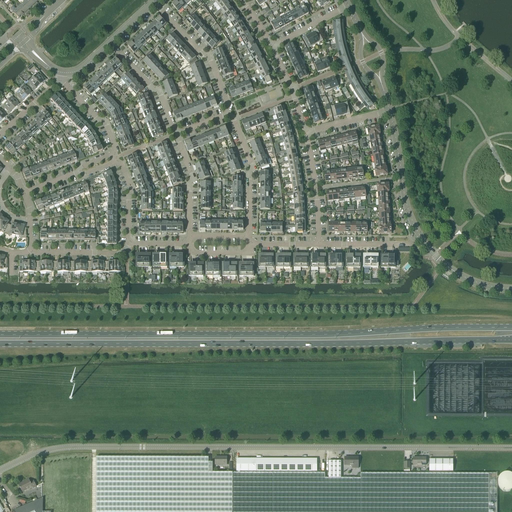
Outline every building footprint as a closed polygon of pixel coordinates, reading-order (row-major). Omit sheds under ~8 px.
[(187,5),(182,0),(177,0),(176,1),(183,8),(187,5)] [(222,10),(230,4),(228,1),(227,2),(226,0),(225,0),(218,6),(221,9),(222,10)] [(30,8),(24,1),(20,5),(27,13),(29,12),(28,10),(30,8)] [(183,8),(176,1),(172,5),(179,12),(183,8)] [(225,14),(233,8),(231,6),(230,6),(229,5),(230,4),(222,10),(221,9),(218,11),(220,13),(222,11),(225,14)] [(309,13),(304,4),(299,7),(304,16),(309,13)] [(27,13),(20,5),(16,9),(22,15),(25,13),(26,14),(27,13)] [(304,16),(299,7),(294,9),(299,19),(304,16)] [(228,19),(236,13),(234,10),(233,9),(233,8),(225,14),(227,18),(228,19)] [(22,15),(16,9),(12,12),(18,19),(22,15)] [(299,19),(294,9),(289,12),(294,21),(299,19)] [(294,21),(289,12),(285,14),(290,24),(294,21)] [(231,23),(239,18),(237,15),(236,14),(236,13),(228,19),(227,18),(224,20),(226,22),(229,20),(231,23)] [(290,24),(285,14),(280,17),(285,26),(290,24)] [(197,19),(193,15),(187,21),(190,25),(197,19)] [(166,24),(160,17),(156,21),(162,27),(166,24)] [(285,26),(280,17),(275,20),(280,29),(285,26)] [(242,22),(240,19),(240,20),(239,18),(240,18),(239,18),(231,23),(233,27),(234,28),(242,22)] [(194,29),(201,23),(197,19),(190,25),(194,29)] [(280,29),(275,20),(270,22),(275,31),(280,29)] [(162,27),(156,21),(152,24),(158,31),(162,27)] [(342,23),(341,22),(340,22),(340,21),(339,22),(336,21),(333,22),(333,26),(333,30),(343,29),(343,26),(343,25),(343,24),(342,23)] [(237,32),(245,27),(244,24),(243,24),(242,23),(243,22),(242,22),(234,28),(233,27),(230,29),(232,31),(235,29),(237,32)] [(198,33),(205,27),(201,23),(194,29),(198,33)] [(158,31),(152,24),(148,28),(154,35),(158,31)] [(202,37),(208,31),(205,27),(198,33),(202,37)] [(240,37),(248,31),(247,29),(246,29),(245,27),(246,27),(245,27),(237,32),(239,36),(240,37)] [(154,35),(148,28),(144,32),(150,39),(154,35)] [(344,36),(344,31),(343,29),(333,30),(334,37),(344,36)] [(323,41),(317,30),(314,32),(310,35),(315,44),(322,41),(323,41)] [(205,41),(212,35),(208,31),(202,37),(205,41)] [(242,41),(251,36),(249,33),(249,34),(248,32),(249,32),(248,31),(240,37),(239,36),(236,38),(237,40),(240,38),(242,41)] [(150,39),(144,32),(140,35),(146,42),(150,39)] [(170,44),(177,37),(173,33),(166,40),(170,44)] [(146,42),(140,35),(136,39),(142,46),(146,42)] [(209,45),(216,39),(212,35),(205,41),(209,45)] [(315,44),(310,35),(306,37),(306,36),(302,38),(308,49),(309,49),(308,48),(315,44)] [(245,46),(254,41),(252,38),(251,37),(251,36),(242,41),(245,45),(245,46)] [(345,42),(344,36),(334,37),(336,44),(345,42)] [(174,48),(181,41),(177,37),(170,44),(174,48)] [(142,46),(136,39),(132,43),(138,49),(142,46)] [(213,49),(219,43),(216,39),(209,45),(213,49)] [(178,52),(184,45),(181,41),(174,48),(178,52)] [(248,51),(257,46),(255,43),(254,42),(254,41),(245,46),(245,45),(242,47),(243,49),(246,47),(248,51)] [(347,49),(346,45),(345,42),(336,44),(338,52),(347,49)] [(138,49),(132,43),(128,47),(134,53),(138,49)] [(296,49),(294,43),(285,47),(287,53),(296,49)] [(181,56),(188,49),(184,45),(178,52),(181,56)] [(251,55),(259,51),(258,48),(257,48),(256,46),(257,46),(248,51),(250,54),(251,55)] [(225,53),(223,48),(214,51),(216,57),(225,53)] [(185,60),(192,53),(188,49),(181,56),(185,60)] [(299,54),(296,49),(287,53),(290,58),(299,54)] [(349,56),(348,54),(347,49),(338,52),(340,59),(349,56)] [(253,60),(262,56),(260,53),(259,51),(260,51),(259,51),(251,55),(250,54),(247,56),(248,58),(251,57),(253,60)] [(189,64),(196,57),(192,53),(185,60),(189,64)] [(227,58),(225,53),(216,57),(218,62),(227,58)] [(301,60),(299,54),(290,58),(292,64),(301,60)] [(147,65),(154,59),(150,55),(143,61),(147,65)] [(265,60),(263,57),(262,58),(262,56),(253,60),(255,64),(256,65),(265,60)] [(351,62),(350,58),(349,56),(340,59),(342,66),(345,65),(346,68),(350,66),(349,63),(351,62)] [(122,64),(120,62),(119,62),(116,58),(114,59),(113,59),(111,61),(118,69),(122,65),(122,64)] [(229,63),(227,58),(218,62),(220,67),(229,63)] [(331,67),(328,59),(327,58),(321,61),(324,70),(331,67)] [(151,69),(157,63),(154,59),(147,65),(151,69)] [(267,65),(266,62),(265,63),(264,61),(265,61),(265,60),(256,65),(255,64),(252,65),(253,68),(256,66),(258,70),(267,65)] [(304,65),(301,60),(292,64),(295,69),(304,65)] [(118,69),(111,61),(109,63),(109,64),(107,65),(114,73),(118,69)] [(324,70),(321,61),(314,64),(318,73),(324,70)] [(154,73),(161,67),(157,63),(151,69),(154,73)] [(201,68),(200,66),(199,63),(191,67),(193,72),(201,68)] [(222,72),(231,68),(229,63),(220,67),(222,72)] [(114,73),(107,65),(106,67),(105,67),(103,68),(110,77),(114,73)] [(269,70),(268,67),(267,68),(267,66),(267,65),(258,70),(260,74),(260,75),(269,70)] [(306,71),(304,66),(304,65),(295,69),(297,75),(306,71)] [(355,72),(353,68),(351,69),(350,66),(346,68),(347,70),(344,71),(347,78),(356,74),(355,72)] [(158,77),(165,71),(161,67),(154,73),(158,77)] [(110,77),(103,68),(101,70),(101,71),(99,73),(106,80),(110,77)] [(203,74),(201,68),(193,72),(195,77),(203,74)] [(224,77),(233,74),(231,68),(222,72),(224,77)] [(272,76),(270,72),(270,73),(269,71),(270,71),(269,70),(260,75),(260,74),(257,75),(258,77),(261,76),(263,80),(272,76)] [(162,81),(169,75),(165,71),(158,77),(162,81)] [(309,76),(306,71),(297,75),(300,80),(309,76)] [(46,80),(39,72),(36,75),(35,73),(31,77),(40,86),(43,84),(42,83),(46,80)] [(106,80),(99,73),(98,74),(97,74),(95,76),(102,84),(106,80)] [(125,84),(133,76),(132,74),(130,74),(129,73),(121,80),(125,84)] [(205,79),(203,74),(195,77),(197,82),(205,79)] [(359,80),(357,76),(356,74),(347,78),(350,85),(359,80)] [(102,84),(95,76),(93,77),(93,79),(92,80),(99,88),(102,84)] [(129,88),(136,81),(135,79),(135,78),(133,76),(125,84),(129,88)] [(271,82),(274,81),(272,76),(263,80),(265,85),(266,84),(267,85),(272,83),(271,82)] [(40,86),(31,77),(27,81),(28,82),(26,84),(33,92),(36,89),(37,89),(40,86)] [(339,87),(335,78),(328,80),(329,81),(332,89),(339,87)] [(207,84),(205,79),(197,82),(198,87),(207,84)] [(99,88),(92,80),(90,82),(89,81),(87,83),(95,91),(99,88)] [(174,85),(172,80),(163,83),(165,88),(174,85)] [(332,89),(329,81),(328,80),(322,83),(325,92),(332,89)] [(363,86),(362,84),(359,80),(350,85),(354,91),(363,86)] [(133,92),(141,84),(139,82),(138,82),(136,81),(129,88),(133,92)] [(253,90),(249,81),(244,83),(248,92),(253,90)] [(95,91),(87,83),(85,85),(85,86),(83,88),(87,91),(87,93),(89,95),(90,95),(95,91)] [(248,92),(244,83),(239,85),(243,94),(248,92)] [(33,92),(26,84),(24,86),(23,85),(19,89),(27,98),(30,95),(33,92)] [(136,96),(144,89),(142,87),(142,86),(141,84),(133,92),(136,96)] [(175,90),(174,85),(165,88),(167,93),(175,90)] [(243,94),(239,85),(234,87),(237,96),(243,94)] [(366,92),(364,88),(363,86),(354,91),(358,98),(366,92)] [(237,96),(234,87),(229,89),(232,98),(237,96)] [(315,92),(313,87),(303,90),(305,95),(315,92)] [(27,98),(19,89),(15,92),(16,94),(13,96),(21,103),(24,100),(24,101),(27,98)] [(169,99),(178,95),(175,90),(167,93),(169,99)] [(316,98),(315,92),(305,95),(307,101),(316,98)] [(362,104),(370,98),(369,96),(366,92),(358,98),(362,104)] [(54,104),(61,97),(59,96),(60,95),(57,94),(57,93),(50,100),(50,102),(54,104)] [(102,105),(110,98),(106,94),(99,101),(100,102),(100,104),(102,105)] [(150,99),(149,96),(148,96),(147,94),(138,97),(140,103),(150,99)] [(21,103),(13,96),(11,98),(10,97),(6,101),(15,110),(18,107),(17,107),(21,103)] [(57,108),(64,101),(63,100),(63,99),(61,98),(61,97),(54,104),(54,106),(57,107),(57,108)] [(217,106),(214,97),(208,99),(212,108),(217,106)] [(106,109),(114,102),(110,98),(102,105),(103,107),(105,107),(106,109)] [(318,104),(316,98),(307,101),(309,107),(318,104)] [(373,101),(372,100),(370,98),(362,104),(365,106),(365,107),(366,108),(367,108),(368,108),(369,108),(370,108),(372,106),(373,106),(373,105),(373,104),(373,103),(373,102),(373,101)] [(151,104),(151,102),(151,101),(150,99),(140,103),(142,108),(151,104)] [(212,108),(208,99),(203,101),(207,110),(212,108)] [(15,110),(6,101),(2,104),(3,105),(1,107),(8,115),(11,112),(12,113),(15,110)] [(61,112),(68,105),(67,104),(67,103),(65,101),(64,101),(57,108),(58,108),(58,110),(61,111),(61,112)] [(207,110),(203,101),(198,103),(202,112),(207,110)] [(109,114),(119,108),(114,102),(106,109),(108,111),(108,112),(109,114)] [(202,112),(198,103),(193,105),(197,113),(202,112)] [(350,115),(347,103),(339,105),(342,116),(346,115),(347,115),(350,115)] [(154,109),(153,107),(152,106),(151,104),(142,108),(144,113),(154,109)] [(320,110),(318,104),(309,107),(311,113),(320,110)] [(65,116),(72,109),(70,107),(71,107),(68,105),(61,112),(61,114),(65,115),(65,116)] [(197,113),(193,105),(188,107),(192,115),(197,113)] [(342,116),(339,105),(332,107),(331,107),(334,119),(337,118),(337,117),(342,116)] [(286,112),(284,107),(281,108),(281,106),(276,108),(276,109),(275,110),(276,115),(286,112)] [(192,115),(188,107),(183,109),(187,117),(192,115)] [(122,115),(119,108),(109,114),(110,116),(112,117),(113,119),(122,115)] [(68,120),(75,113),(74,111),(72,109),(65,116),(65,118),(68,119),(68,120)] [(155,114),(155,112),(155,111),(154,109),(144,113),(146,118),(155,114)] [(187,117),(183,109),(178,111),(182,119),(187,117)] [(322,115),(320,110),(311,113),(313,118),(322,115)] [(51,118),(44,111),(42,112),(43,113),(41,115),(47,122),(51,118)] [(182,119),(178,111),(173,113),(176,121),(182,119)] [(287,117),(286,115),(287,115),(286,112),(276,115),(278,119),(274,120),(275,123),(278,121),(278,120),(288,117),(287,117)] [(72,123),(79,117),(78,115),(76,113),(75,113),(68,120),(69,120),(69,122),(72,123)] [(158,119),(157,117),(156,116),(155,114),(146,118),(148,123),(158,119)] [(266,123),(262,114),(257,116),(260,125),(266,123)] [(47,122),(41,115),(38,117),(38,116),(36,118),(43,126),(47,122)] [(124,120),(122,115),(113,119),(113,121),(113,122),(114,125),(124,120)] [(324,121),(322,115),(313,118),(315,124),(324,121)] [(260,125),(257,116),(252,118),(256,127),(260,125)] [(76,127),(83,121),(81,119),(82,119),(79,117),(72,123),(72,124),(72,126),(76,127)] [(289,122),(288,121),(289,120),(288,117),(278,120),(278,121),(280,126),(289,123),(289,122)] [(43,126),(36,118),(34,120),(35,120),(33,122),(39,130),(43,126)] [(256,127),(252,118),(247,120),(250,129),(256,127)] [(159,124),(159,122),(159,121),(158,119),(148,123),(150,128),(159,124)] [(126,125),(124,120),(114,125),(115,127),(116,127),(117,129),(126,125)] [(250,129),(247,120),(242,122),(245,131),(250,129)] [(81,132),(87,124),(85,123),(85,122),(83,121),(76,127),(76,128),(76,130),(80,131),(81,132)] [(39,130),(33,122),(30,124),(28,125),(35,133),(39,130)] [(290,128),(290,126),(289,123),(280,126),(281,130),(278,130),(278,133),(281,132),(281,131),(291,128),(291,127),(290,128)] [(84,135),(91,129),(90,127),(90,126),(88,125),(87,124),(81,132),(81,134),(84,135)] [(162,129),(161,127),(160,126),(159,124),(150,128),(152,133),(162,129)] [(35,133),(28,125),(26,127),(27,128),(25,130),(32,137),(35,133)] [(128,131),(126,125),(117,129),(117,131),(117,132),(118,135),(128,131)] [(380,133),(379,126),(367,128),(369,135),(380,133)] [(229,136),(225,127),(220,129),(224,138),(229,136)] [(95,134),(93,132),(94,131),(92,130),(91,129),(84,135),(84,136),(84,138),(87,140),(95,134)] [(163,134),(162,132),(163,131),(162,129),(152,133),(154,138),(156,138),(158,138),(159,136),(163,134)] [(224,138),(220,129),(215,131),(219,140),(224,138)] [(32,137),(25,130),(23,132),(22,131),(20,133),(28,141),(32,137)] [(130,136),(128,131),(118,135),(119,137),(120,137),(121,139),(130,136)] [(219,140),(215,131),(210,133),(214,142),(219,140)] [(355,133),(353,133),(352,132),(350,133),(352,143),(353,145),(358,144),(355,133)] [(28,141),(20,133),(18,134),(19,135),(17,137),(24,144),(28,141)] [(214,142),(210,133),(205,135),(209,143),(214,142)] [(293,138),(293,137),(293,136),(292,133),(283,136),(284,140),(280,141),(281,143),(284,142),(284,141),(294,139),(294,138),(293,138)] [(380,140),(381,139),(381,137),(380,137),(379,134),(380,134),(380,133),(369,135),(371,142),(380,140)] [(89,144),(98,140),(97,138),(97,137),(95,135),(95,134),(87,140),(86,142),(89,144)] [(209,143),(205,135),(200,137),(203,145),(209,143)] [(132,141),(130,136),(121,139),(121,141),(121,142),(122,145),(132,141)] [(24,144),(17,137),(15,139),(14,138),(12,140),(20,148),(24,144)] [(203,145),(200,137),(195,139),(199,147),(203,145)] [(199,147),(195,139),(190,141),(194,149),(199,147)] [(20,148),(12,140),(10,142),(11,142),(9,144),(16,152),(20,148)] [(100,145),(99,143),(100,143),(98,141),(98,140),(89,144),(89,147),(91,149),(100,145)] [(261,145),(259,140),(250,143),(252,148),(261,145)] [(382,147),(381,144),(382,143),(381,141),(380,140),(371,142),(372,149),(382,147)] [(134,146),(132,141),(122,145),(123,147),(124,147),(125,150),(129,148),(131,148),(133,147),(134,146)] [(194,149),(190,141),(185,143),(188,151),(194,149)] [(159,151),(169,147),(168,145),(167,144),(166,142),(162,144),(160,143),(158,144),(157,146),(159,151)] [(16,152),(9,144),(4,149),(8,153),(9,152),(12,155),(16,152)] [(102,151),(101,148),(102,148),(100,146),(100,145),(91,149),(90,151),(89,152),(90,155),(102,151)] [(263,150),(261,145),(252,148),(254,153),(263,150)] [(170,152),(170,150),(170,149),(169,147),(159,151),(161,156),(170,152)] [(383,154),(382,151),(383,150),(383,148),(382,148),(382,147),(372,149),(373,156),(383,154)] [(235,155),(233,150),(224,153),(226,158),(235,155)] [(265,155),(263,150),(254,153),(256,158),(265,155)] [(77,161),(73,151),(68,153),(71,162),(74,161),(74,162),(77,161)] [(173,157),(172,155),(171,154),(170,152),(161,156),(163,161),(173,157)] [(71,162),(68,153),(63,155),(66,165),(69,164),(69,163),(71,162)] [(139,159),(137,154),(135,153),(133,154),(132,155),(128,157),(128,159),(128,161),(129,163),(139,159)] [(384,161),(385,160),(384,158),(384,157),(383,154),(373,156),(374,163),(384,161)] [(66,165),(63,155),(58,157),(61,166),(64,165),(66,165)] [(237,160),(235,155),(226,158),(228,163),(237,160)] [(267,160),(265,155),(256,158),(258,163),(267,160)] [(298,158),(298,155),(288,157),(288,161),(285,162),(286,164),(289,163),(289,162),(299,160),(298,160),(298,158)] [(61,166),(58,157),(53,158),(56,169),(59,168),(59,167),(61,166)] [(165,166),(174,162),(173,160),(174,159),(173,157),(163,161),(165,166)] [(56,169),(53,158),(48,160),(51,170),(54,169),(56,169)] [(141,164),(139,159),(129,163),(130,165),(131,166),(132,167),(141,164)] [(51,170),(48,160),(43,162),(46,172),(49,172),(48,171),(51,170)] [(239,165),(237,160),(228,163),(230,168),(239,165)] [(269,165),(267,160),(258,163),(260,169),(269,165)] [(205,166),(203,161),(195,165),(197,170),(205,166)] [(385,168),(385,165),(385,164),(385,162),(384,162),(384,161),(374,163),(375,169),(375,170),(386,168),(385,168)] [(46,172),(43,162),(37,164),(41,174),(44,173),(46,172)] [(177,167),(176,165),(175,164),(174,162),(165,166),(167,171),(177,167)] [(41,174),(37,164),(32,166),(36,176),(39,175),(38,175),(41,174)] [(143,169),(141,164),(132,167),(132,170),(132,171),(133,173),(143,169)] [(241,170),(239,165),(230,168),(232,174),(241,170)] [(36,176),(32,166),(27,168),(31,178),(34,177),(36,176)] [(207,171),(205,166),(197,170),(199,175),(207,171)] [(300,171),(300,169),(300,166),(290,167),(290,172),(287,172),(287,175),(291,174),(291,173),(301,171),(300,171)] [(169,176),(178,173),(177,171),(178,169),(177,167),(167,171),(169,176)] [(31,178),(27,168),(22,170),(24,174),(23,175),(25,180),(31,178)] [(387,175),(386,168),(375,170),(376,177),(387,175)] [(145,174),(143,169),(133,173),(134,175),(135,176),(136,178),(145,174)] [(103,179),(104,180),(113,176),(111,174),(112,173),(110,172),(110,171),(98,176),(98,175),(86,180),(88,184),(90,183),(91,185),(94,184),(93,180),(98,177),(99,178),(103,179)] [(209,177),(207,171),(199,175),(201,180),(209,177)] [(181,177),(180,175),(179,175),(178,173),(169,176),(171,181),(181,177)] [(147,179),(145,174),(136,178),(136,180),(136,181),(137,183),(147,179)] [(115,182),(114,180),(115,179),(113,177),(113,176),(104,180),(104,181),(103,183),(106,185),(106,186),(115,182)] [(182,183),(181,181),(182,179),(181,177),(171,181),(173,187),(182,183)] [(302,182),(301,180),(302,180),(301,177),(291,178),(292,182),(289,183),(289,185),(292,185),(292,183),(302,182)] [(149,184),(147,179),(137,183),(138,185),(139,186),(140,188),(149,184)] [(89,192),(85,182),(82,183),(83,183),(80,184),(84,194),(89,192)] [(116,188),(116,186),(117,185),(115,183),(115,182),(106,186),(105,188),(107,190),(116,188)] [(84,194),(80,184),(77,185),(75,186),(79,196),(84,194)] [(154,189),(152,184),(151,184),(149,184),(140,188),(141,190),(140,192),(140,194),(152,192),(152,191),(153,191),(154,189)] [(79,196),(75,186),(72,186),(73,187),(70,188),(74,198),(79,196)] [(74,198),(70,188),(67,189),(65,189),(69,200),(74,198)] [(303,193),(303,191),(303,188),(293,189),(293,193),(290,193),(290,196),(294,195),(294,194),(304,193),(303,193)] [(69,200),(65,189),(62,190),(63,191),(60,192),(64,202),(69,200)] [(64,202),(60,192),(57,193),(55,193),(59,203),(64,202)] [(152,200),(152,192),(140,194),(141,196),(142,197),(142,200),(152,200)] [(59,203),(55,193),(52,194),(53,195),(50,196),(54,205),(59,203)] [(54,205),(50,196),(47,197),(47,196),(45,197),(49,207),(54,205)] [(49,207),(45,197),(42,198),(43,199),(40,200),(43,209),(49,207)] [(43,209),(40,200),(34,202),(36,208),(37,207),(38,211),(43,209)] [(4,234),(9,224),(6,223),(8,222),(3,218),(0,221),(0,232),(2,232),(4,234)] [(15,235),(18,225),(12,224),(11,226),(9,224),(4,234),(7,234),(9,237),(11,235),(12,234),(15,235)] [(26,239),(26,228),(23,228),(23,226),(18,225),(15,235),(19,236),(19,237),(20,240),(23,238),(26,239)] [(398,262),(395,262),(395,257),(394,257),(394,255),(388,255),(388,268),(395,268),(395,266),(398,266),(398,262)] [(28,273),(28,261),(24,261),(24,262),(19,262),(19,272),(23,272),(23,273),(28,273)] [(37,272),(37,262),(32,262),(32,261),(28,261),(28,273),(33,274),(33,272),(37,272)] [(45,274),(45,261),(41,261),(41,262),(37,262),(37,272),(40,272),(40,274),(45,274)] [(54,272),(54,262),(49,262),(49,261),(45,261),(45,274),(51,274),(51,272),(54,272)] [(62,274),(62,261),(58,261),(58,262),(54,262),(54,272),(57,272),(57,274),(62,274)] [(71,272),(71,262),(67,262),(67,261),(62,261),(62,274),(68,274),(68,272),(71,272)] [(80,274),(80,261),(76,261),(76,262),(71,262),(71,272),(74,272),(74,274),(80,274)] [(88,272),(88,262),(84,262),(84,261),(80,261),(80,274),(85,274),(85,272),(88,272)] [(97,274),(97,261),(93,261),(93,262),(88,262),(88,272),(92,272),(91,274),(97,274)] [(105,272),(105,262),(101,262),(101,261),(97,261),(97,274),(102,274),(102,272),(105,272)] [(114,274),(114,261),(110,261),(110,262),(105,262),(105,272),(109,272),(109,274),(114,274)] [(123,268),(123,262),(118,262),(118,261),(114,261),(114,274),(120,274),(120,277),(119,280),(122,281),(124,281),(124,268),(123,268)] [(209,458),(96,457),(95,511),(496,511),(496,473),(360,473),(360,478),(358,478),(342,478),(329,478),(325,478),(325,473),(303,473),(234,473),(232,473),(212,473),(213,463),(209,463),(209,458)] [(226,465),(226,457),(215,457),(215,464),(226,465)] [(358,457),(353,457),(344,457),(344,465),(352,465),(352,468),(358,468),(358,465),(358,457)] [(317,459),(236,459),(236,471),(317,471),(317,459)] [(453,459),(429,459),(429,472),(452,472),(453,459)] [(342,462),(328,462),(329,478),(342,478),(342,462)] [(33,488),(36,487),(33,481),(30,482),(29,479),(18,485),(22,492),(32,487),(33,488)] [(15,511),(14,511),(50,511),(51,511),(42,511),(43,497),(15,511)]
